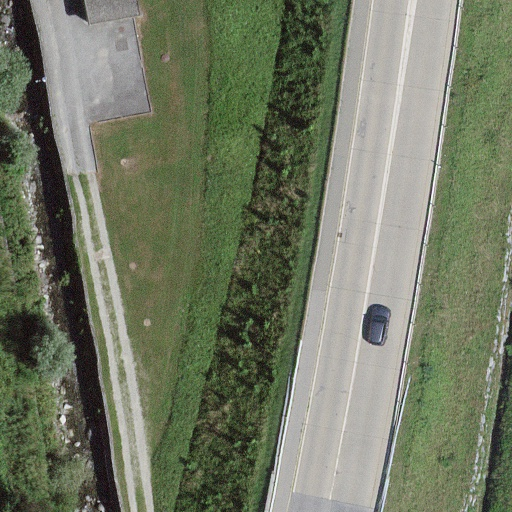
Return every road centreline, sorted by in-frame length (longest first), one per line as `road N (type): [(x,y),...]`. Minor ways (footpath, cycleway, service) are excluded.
road 1 (track): [(133,511),(41,0)]
road 2 (primary): [(325,511),(411,0)]
